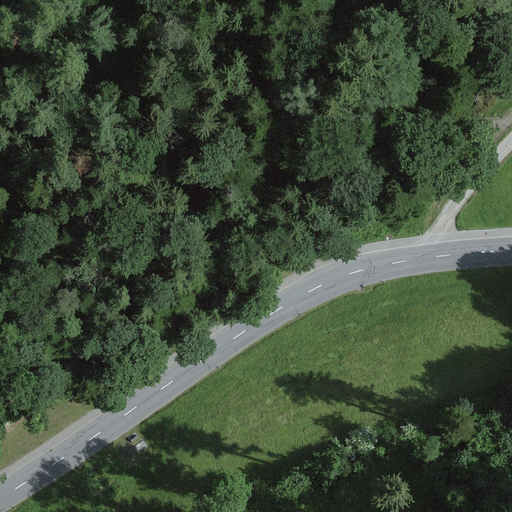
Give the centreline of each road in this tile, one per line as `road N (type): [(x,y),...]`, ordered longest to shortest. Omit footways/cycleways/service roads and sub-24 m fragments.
road 1 (tertiary): [(0,498),(253,324),(340,278),(441,253),(511,248)]
road 2 (track): [(441,253),(458,212),(511,154)]
